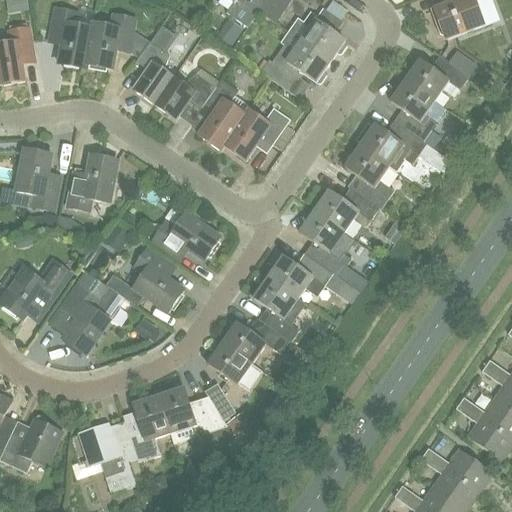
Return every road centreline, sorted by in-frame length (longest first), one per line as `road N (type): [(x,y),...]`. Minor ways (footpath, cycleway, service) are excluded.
road 1 (unclassified): [(261,218),(162,367),(105,389),(64,387),(25,375),(0,352)]
road 2 (tertiary): [(309,511),(511,221)]
road 3 (unclassified): [(261,218),(95,113),(0,118)]
road 4 (unclassified): [(261,218),(368,53),(373,18),(350,0)]
